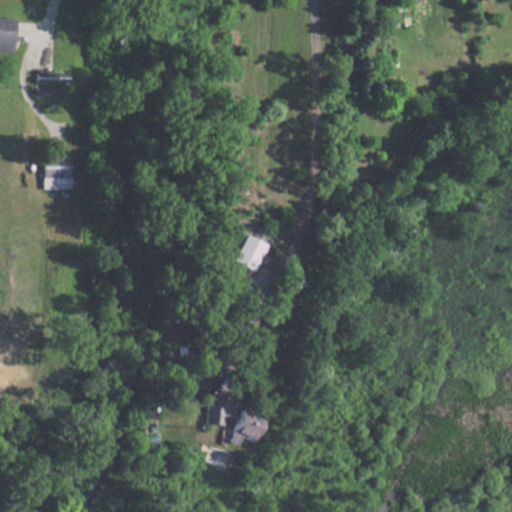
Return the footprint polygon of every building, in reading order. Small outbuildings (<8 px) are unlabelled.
[(0,51),(12,52),(12,16),(0,16),(0,51)] [(61,82),(61,88),(68,88),(68,71),(50,72),(50,67),(34,68),(34,83),(61,82)] [(69,188),(68,176),(75,176),(75,155),(40,155),(40,188),(69,188)] [(232,260),(252,269),(264,243),(244,233),(232,260)] [(202,423),(219,424),(220,406),(202,405),(202,423)] [(223,440),(233,444),(237,435),(250,440),(259,418),(236,409),(223,440)]
